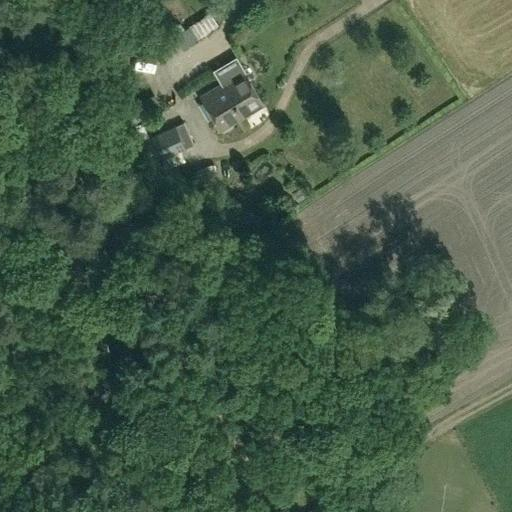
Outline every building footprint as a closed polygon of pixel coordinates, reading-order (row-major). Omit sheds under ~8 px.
[(198,29),(210,20),(203,10),(190,19),(198,29)] [(113,77),(128,73),(125,52),(110,54),(113,77)] [(222,83),(243,117),(265,104),(244,70),(235,56),(213,69),(221,83),(222,83)] [(221,130),(243,117),(222,83),(221,83),(200,96),(221,130)] [(122,127),(143,117),(130,92),(111,102),(122,127)] [(269,112),(252,124),(262,138),(279,126),(269,112)] [(141,178),(183,160),(179,150),(185,148),(181,139),(186,137),(180,123),(175,126),(139,142),(140,144),(127,150),(141,178)] [(315,192),(299,203),(305,212),(321,200),(315,192)] [(327,501),(308,511),(340,511),(330,494),(325,497),(327,501)]
